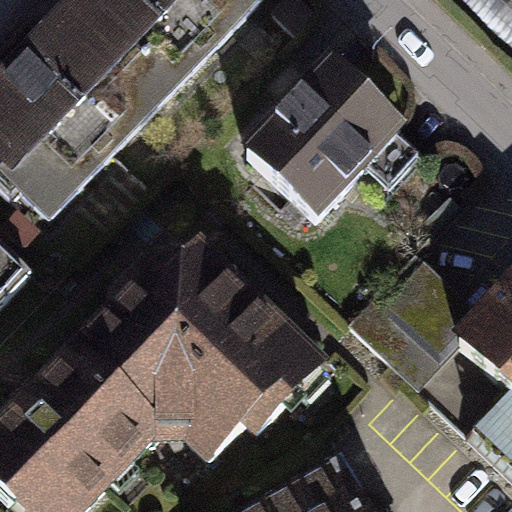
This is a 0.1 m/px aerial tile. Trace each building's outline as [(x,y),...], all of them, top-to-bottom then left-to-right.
[(0,212),(55,265),(285,29),(254,0),(142,0),(0,147),(0,212)] [(511,0),(454,0),(511,54),(511,0)] [(329,35),(305,66),(337,91),(362,60),(329,35)] [(270,198),(333,259),(419,172),(356,110),(270,198)] [(199,270),(0,467),(0,511),(116,511),(180,449),(225,494),(324,396),(199,270)] [(0,282),(0,363),(41,322),(0,282)] [(511,366),(473,407),(511,443),(511,366)]
